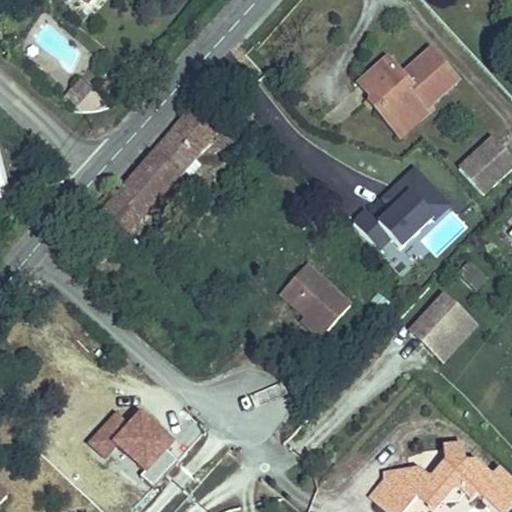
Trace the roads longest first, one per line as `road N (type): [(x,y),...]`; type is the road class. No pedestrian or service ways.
road 1 (residential): [(241,404),(195,395),(28,254)]
road 2 (residential): [(100,166),(250,0)]
road 3 (track): [(153,511),(241,404)]
road 4 (residential): [(0,79),(100,166)]
